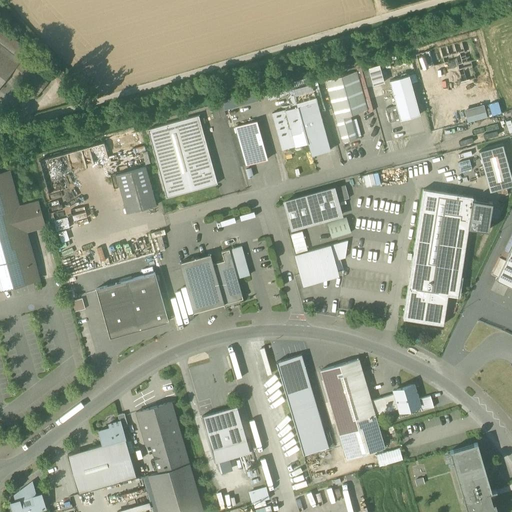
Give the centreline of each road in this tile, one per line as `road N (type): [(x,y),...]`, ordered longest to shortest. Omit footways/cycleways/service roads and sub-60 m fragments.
road 1 (track): [(444,0),(0,130)]
road 2 (unclassified): [(0,472),(147,366),(226,335),(300,330)]
road 3 (unclassified): [(300,330),(379,350),(439,380),(511,453)]
road 4 (unclassified): [(265,193),(425,147)]
road 5 (unclassified): [(300,330),(265,193)]
